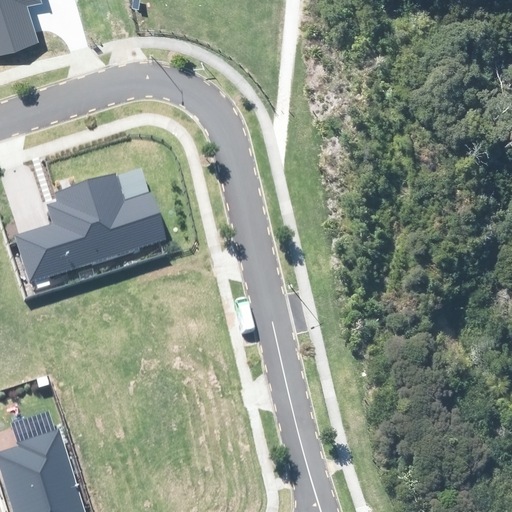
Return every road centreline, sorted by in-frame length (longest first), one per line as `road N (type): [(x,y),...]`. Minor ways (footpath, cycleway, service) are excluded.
road 1 (residential): [(221,111),(322,511)]
road 2 (residential): [(221,111),(172,83),(132,79),(0,122)]
